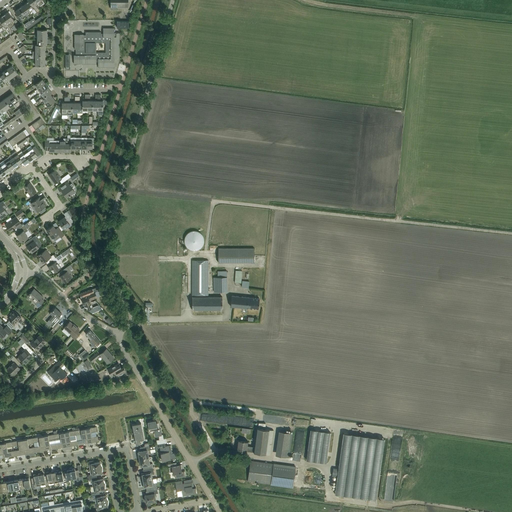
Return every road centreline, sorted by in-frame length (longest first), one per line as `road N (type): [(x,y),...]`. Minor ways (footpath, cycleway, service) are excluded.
road 1 (track): [(133,321),(165,320),(165,262),(205,254),(214,202),(511,233)]
road 2 (unclassified): [(128,326),(133,314),(109,265),(107,241),(172,0)]
road 3 (residential): [(220,511),(121,333)]
road 4 (residential): [(110,85),(59,91),(35,69),(0,92)]
